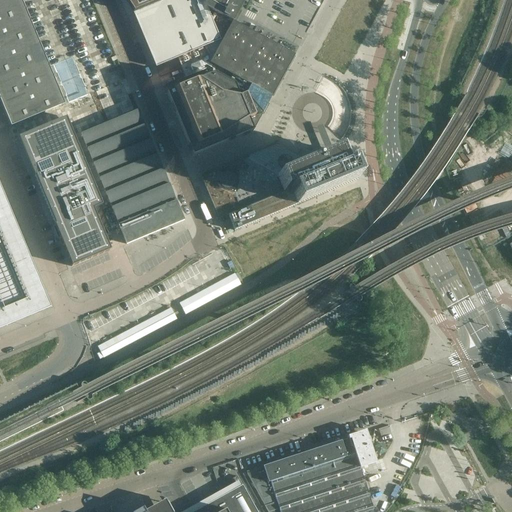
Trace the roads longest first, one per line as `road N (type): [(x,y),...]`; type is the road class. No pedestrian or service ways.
road 1 (unclassified): [(67,317),(206,241),(108,0)]
road 2 (secondary): [(421,0),(391,110),(392,158),(440,271),(483,346)]
road 3 (secondary): [(505,335),(435,198),(419,141),(421,77),(443,0)]
road 4 (unclassified): [(49,511),(368,405)]
road 5 (unclassified): [(67,317),(0,157)]
road 6 (unclassified): [(261,137),(335,0)]
road 7 (unclassified): [(368,405),(494,364)]
road 8 (unclassified): [(483,346),(368,405)]
